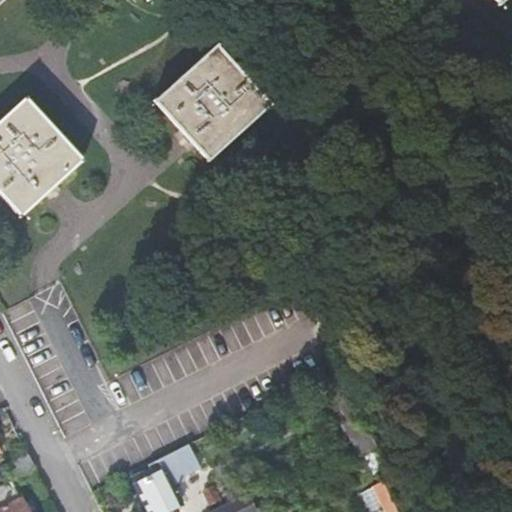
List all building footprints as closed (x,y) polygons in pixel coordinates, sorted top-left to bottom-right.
[(215,46),(154,102),(208,161),(269,105),(215,46)] [(0,195),(20,217),(81,160),(25,99),(0,121),(0,195)] [(326,374),(357,437),(368,432),(337,369),(326,374)] [(368,432),(357,437),(362,446),(373,441),(368,432)] [(373,441),(362,446),(377,477),(388,472),(373,441)] [(199,468),(187,444),(182,447),(168,454),(147,465),(149,469),(131,478),(147,511),(164,511),(180,504),(172,486),(188,478),(186,475),(199,468)] [(35,468),(28,454),(4,465),(11,480),(35,468)] [(19,498),(10,481),(0,485),(0,511),(28,511),(21,498),(19,498)] [(397,511),(384,481),(364,490),(374,511),(397,511)] [(219,501),(217,497),(213,489),(203,493),(209,505),(219,501)] [(219,501),(221,506),(233,500),(228,491),(217,497),(219,501)] [(253,511),(245,494),(233,500),(221,506),(208,511),(253,511)]
